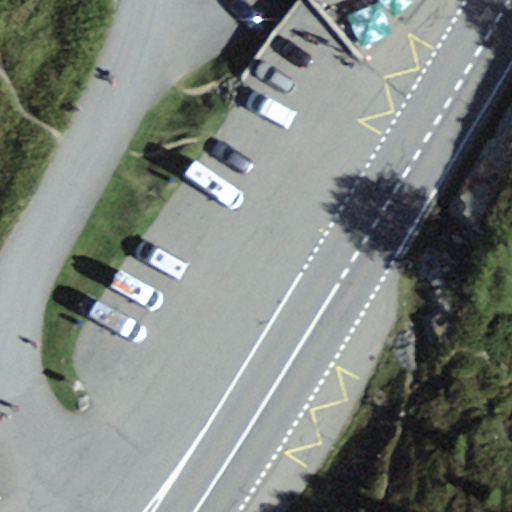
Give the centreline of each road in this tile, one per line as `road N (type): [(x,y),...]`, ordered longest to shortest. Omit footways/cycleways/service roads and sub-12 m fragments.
road 1 (residential): [(92,511),(56,477),(27,428),(5,377),(6,317),(104,147),(152,0)]
road 2 (primary): [(511,29),(208,511)]
